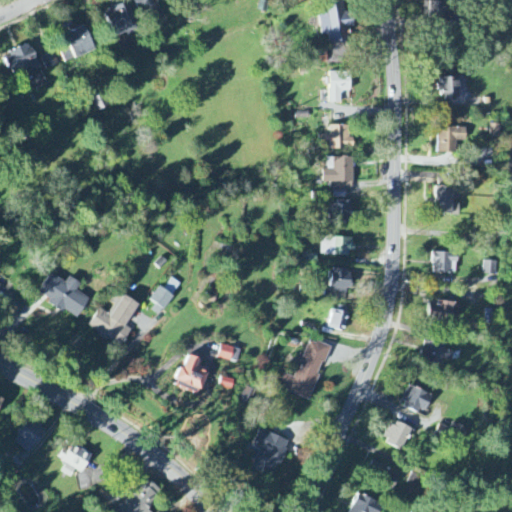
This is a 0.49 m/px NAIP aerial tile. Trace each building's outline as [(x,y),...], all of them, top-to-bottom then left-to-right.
[(158,0),(133,0),(140,14),(161,6),(158,0)] [(445,21),(446,4),(424,3),(424,21),(445,21)] [(344,14),(343,4),(318,7),(321,38),(331,37),(332,45),(349,43),(348,29),(354,29),(352,13),(344,14)] [(138,34),(129,5),(106,12),(116,42),(138,34)] [(93,53),(85,29),(65,35),(72,60),(93,53)] [(20,72),(28,91),(45,85),(30,46),(4,56),(11,76),(20,72)] [(46,71),(54,66),(48,55),(40,59),(46,71)] [(350,73),(328,73),(328,104),(340,104),(340,93),(350,93),(350,73)] [(440,79),(440,98),(459,98),(459,79),(440,79)] [(500,138),(500,125),(489,125),(489,137),(500,138)] [(349,127),(330,127),(330,136),(319,136),(319,146),(328,146),(328,151),(353,150),(352,140),(349,140),(349,127)] [(437,153),(456,154),(456,142),(465,142),(465,129),(437,128),(437,153)] [(352,159),(326,159),(326,170),(322,170),(322,183),(329,183),(330,190),(352,189),(352,159)] [(459,216),(459,203),(460,203),(460,188),(435,188),(435,215),(459,216)] [(351,203),(332,203),(332,225),(351,225),(351,203)] [(353,239),(319,238),(319,256),(352,256),(353,239)] [(456,274),(456,254),(433,253),(432,274),(456,274)] [(483,275),(495,275),(496,262),(483,262),(483,275)] [(350,270),(332,269),(331,294),(349,294),(350,270)] [(77,320),(89,299),(76,291),(80,284),(69,277),(65,283),(49,274),(38,293),(49,299),(47,303),(77,320)] [(164,291),(174,295),(179,284),(170,279),(164,291)] [(220,291),(210,286),(204,299),(213,303),(220,291)] [(173,296),(157,288),(150,302),(165,310),(173,296)] [(99,309),(87,327),(120,348),(131,330),(125,327),(138,306),(116,292),(110,302),(114,305),(108,315),(99,309)] [(430,303),(427,321),(457,325),(460,305),(437,302),(437,304),(430,303)] [(344,333),(348,314),(332,310),(328,330),(344,333)] [(444,338),(427,335),(422,360),(450,365),(452,353),(442,351),(444,338)] [(328,348),(309,341),(294,380),(283,376),(278,390),(309,401),(328,348)] [(236,364),(240,351),(220,346),(217,359),(236,364)] [(176,381),(201,391),(207,374),(196,369),(200,360),(187,355),(176,381)] [(218,387),(231,390),(233,382),(220,378),(218,387)] [(196,396),(198,392),(177,382),(175,386),(196,396)] [(432,396),(410,387),(401,406),(424,415),(432,396)] [(27,454),(47,431),(31,418),(11,441),(27,454)] [(411,431),(393,422),(383,443),(402,451),(411,431)] [(451,429),(439,426),(436,434),(463,442),(467,429),(453,424),(451,429)] [(252,448),(259,450),(252,470),(272,478),(276,465),(280,467),(289,442),(258,430),(252,448)] [(59,461),(66,465),(61,473),(70,479),(75,471),(81,474),(92,456),(70,443),(59,461)] [(400,475),(373,463),(367,476),(394,488),(400,475)] [(403,492),(414,496),(425,473),(414,468),(403,492)] [(121,511),(144,511),(161,492),(144,478),(118,509),(121,511)] [(379,511),(382,505),(358,495),(350,511),(379,511)]
